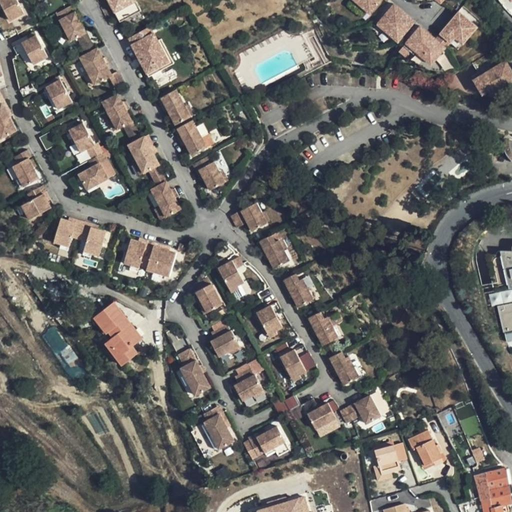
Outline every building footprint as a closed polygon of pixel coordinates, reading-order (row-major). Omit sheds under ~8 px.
[(17,0),(0,0),(4,7),(12,22),(25,15),(17,0)] [(107,0),(119,21),(140,10),(134,0),(107,0)] [(381,0),(354,0),(371,13),(381,0)] [(413,20),(393,3),(375,23),(384,30),(396,40),(413,20)] [(70,9),(55,17),(58,24),(74,16),(70,9)] [(76,13),(70,9),(74,16),(78,23),(80,22),(76,13)] [(453,16),(439,33),(449,42),(454,37),(462,43),(476,25),(458,10),(453,16)] [(74,16),(58,24),(68,43),(74,40),(84,34),(78,23),(74,16)] [(444,46),(419,25),(402,45),(409,51),(412,47),(430,62),(444,46)] [(153,29),(131,41),(135,47),(157,36),(153,29)] [(38,33),(31,37),(24,41),(27,48),(35,62),(49,55),(38,33)] [(439,33),(434,37),(443,44),(446,46),(449,42),(439,33)] [(84,58),(93,53),(84,34),(74,40),(84,58)] [(157,36),(135,47),(150,76),(172,65),(161,43),(157,36)] [(27,48),(24,41),(14,46),(18,53),(27,48)] [(164,42),(161,43),(172,65),(150,76),(152,80),(174,68),(177,66),(164,42)] [(99,58),(96,52),(93,53),(84,58),(78,61),(81,68),(99,58)] [(110,79),(99,58),(81,68),(87,78),(92,89),(110,79)] [(511,74),(503,61),(472,81),(480,95),(493,87),(495,91),(511,81),(511,74)] [(89,90),(92,89),(87,78),(83,80),(89,90)] [(72,103),(60,81),(53,84),(46,88),(50,97),(57,110),(72,103)] [(31,85),(19,91),(23,99),(35,93),(31,85)] [(178,87),(162,96),(166,103),(182,95),(178,87)] [(133,124),(118,95),(102,104),(117,133),(125,129),(133,124)] [(187,104),(182,95),(166,103),(177,123),(192,114),(187,104)] [(0,141),(15,133),(9,121),(2,108),(7,106),(3,98),(0,99),(0,141)] [(191,102),(187,104),(192,114),(196,113),(191,102)] [(13,119),(7,106),(2,108),(9,121),(13,119)] [(195,118),(179,127),(182,133),(198,125),(195,118)] [(142,141),(133,124),(125,129),(134,145),(142,141)] [(86,151),(94,147),(82,125),(67,133),(79,155),(86,151)] [(204,136),(198,125),(182,133),(194,155),(210,146),(204,136)] [(51,133),(39,139),(43,146),(55,140),(51,133)] [(208,134),(204,136),(210,146),(213,144),(208,134)] [(134,145),(127,149),(130,155),(146,146),(143,140),(142,141),(134,145)] [(91,162),(103,155),(98,145),(94,147),(86,151),(91,162)] [(144,174),(156,168),(157,167),(146,146),(130,155),(135,164),(141,175),(144,174)] [(11,159),(15,166),(26,161),(30,158),(26,151),(11,159)] [(210,153),(196,160),(199,167),(214,160),(210,153)] [(107,162),(103,155),(91,162),(94,168),(100,165),(107,162)] [(214,160),(199,167),(210,188),(225,180),(219,170),(214,160)] [(26,161),(15,166),(9,169),(20,190),(36,181),(32,172),(27,163),(26,161)] [(27,163),(32,172),(36,169),(31,161),(27,163)] [(141,175),(135,164),(132,165),(138,177),(141,175)] [(109,182),(100,165),(94,168),(79,176),(87,193),(99,187),(109,182)] [(153,190),(165,184),(156,168),(144,174),(153,190)] [(223,168),(219,170),(225,180),(228,178),(223,168)] [(153,190),(151,192),(154,198),(168,191),(165,184),(153,190)] [(99,187),(87,193),(89,196),(101,190),(99,187)] [(41,188),(24,197),(28,205),(41,198),(45,206),(49,204),(41,188)] [(179,211),(168,191),(154,198),(165,219),(179,211)] [(41,198),(28,205),(22,208),(31,224),(49,214),(45,206),(41,198)] [(266,224),(256,204),(241,211),(252,231),(266,224)] [(244,225),(238,213),(231,217),(237,228),(244,225)] [(73,238),(80,240),(85,222),(71,217),(69,222),(77,225),(73,238)] [(71,247),(73,238),(77,225),(69,222),(61,220),(55,242),(71,247)] [(85,222),(80,240),(89,243),(94,229),(101,231),(103,227),(85,222)] [(94,229),(89,243),(87,252),(103,256),(109,233),(101,231),(94,229)] [(276,244),(272,236),(260,242),(264,250),(276,244)] [(154,246),(155,243),(140,238),(139,241),(148,244),(143,260),(149,262),(154,246)] [(141,268),(143,260),(148,244),(139,241),(131,239),(124,262),(141,268)] [(260,242),(256,243),(265,260),(269,259),(264,250),(260,242)] [(279,242),(276,244),(264,250),(269,259),(274,269),(289,261),(279,242)] [(171,248),(155,243),(154,246),(170,251),(171,248)] [(506,339),(508,338),(511,337),(511,244),(511,248),(502,247),(500,247),(497,250),(495,254),(495,257),(485,258),(494,291),(511,285),(511,303),(498,307),(506,339)] [(149,262),(147,270),(170,277),(178,254),(170,251),(154,246),(149,262)] [(240,257),(232,261),(236,269),(244,265),(240,257)] [(232,261),(225,265),(218,269),(229,290),(237,286),(243,283),(236,269),(232,261)] [(296,274),(284,280),(288,288),(300,282),(296,274)] [(201,288),(210,283),(207,277),(197,282),(201,288)] [(284,280),(281,282),(289,299),(293,298),(288,288),(284,280)] [(300,282),(288,288),(293,298),(298,307),(312,300),(303,280),(300,282)] [(221,304),(210,283),(201,288),(197,290),(199,294),(208,311),(221,304)] [(206,312),(208,311),(199,294),(196,296),(206,312)] [(167,304),(153,303),(152,312),(165,314),(167,304)] [(277,303),(270,307),(275,315),(281,312),(277,303)] [(270,307),(264,309),(257,314),(268,335),(275,331),(281,328),(275,315),(270,307)] [(134,345),(103,308),(83,324),(101,346),(98,349),(118,374),(133,362),(125,352),(134,345)] [(325,318),(321,311),(309,318),(313,325),(325,318)] [(328,317),(325,318),(313,325),(318,334),(324,345),(339,337),(328,317)] [(309,318),(305,320),(314,336),(318,334),(313,325),(309,318)] [(214,330),(218,337),(229,331),(226,324),(214,330)] [(229,331),(218,337),(210,342),(219,358),(228,352),(239,346),(231,330),(229,331)] [(239,346),(228,352),(230,355),(241,349),(239,346)] [(302,346),(294,351),(299,360),(307,355),(302,346)] [(182,369),(195,362),(189,351),(176,357),(182,369)] [(294,351),(287,354),(280,358),(292,379),(298,376),(305,372),(299,360),(294,351)] [(342,351),(330,357),(334,364),(346,358),(342,351)] [(330,357),(327,359),(327,360),(336,376),(339,374),(334,364),(330,357)] [(334,364),(339,374),(345,385),(360,378),(349,357),(346,358),(334,364)] [(210,389),(195,362),(182,369),(179,371),(193,398),(210,389)] [(238,375),(242,382),(253,376),(249,369),(238,375)] [(253,376),(242,382),(234,386),(242,401),(252,396),(263,390),(255,375),(253,376)] [(263,390),(252,396),(254,400),(265,394),(263,390)] [(280,413),(300,403),(295,393),(275,403),(280,413)] [(387,414),(382,404),(376,393),(360,401),(371,423),(387,414)] [(357,402),(351,405),(346,408),(352,421),(363,415),(357,402)] [(385,403),(382,404),(387,414),(390,413),(385,403)] [(311,410),(312,413),(324,407),(322,404),(311,410)] [(324,407),(312,413),(306,416),(315,433),(325,427),(332,424),(324,407)] [(219,408),(215,410),(226,430),(230,428),(219,408)] [(352,421),(346,408),(341,410),(333,415),(340,428),(352,421)] [(226,430),(215,410),(204,416),(208,423),(204,425),(204,426),(217,450),(218,452),(233,444),(226,430)] [(453,426),(450,421),(456,418),(453,411),(440,417),(446,430),(453,426)] [(217,450),(204,426),(201,428),(214,452),(217,450)] [(325,427),(315,433),(317,437),(327,431),(325,427)] [(277,428),(267,433),(250,441),(258,456),(265,452),(285,442),(277,428)] [(250,441),(267,433),(266,429),(248,438),(250,441)] [(286,446),(285,442),(265,452),(267,456),(286,446)] [(439,463),(435,451),(431,443),(415,449),(420,463),(423,470),(439,463)] [(437,450),(435,451),(439,463),(423,470),(420,463),(417,464),(420,474),(430,471),(431,473),(444,468),(437,450)] [(401,476),(398,466),(396,457),(394,451),(373,457),(380,482),(401,476)] [(503,511),(502,505),(511,502),(511,493),(507,469),(475,475),(481,511),(503,511)] [(309,511),(303,497),(253,511),(309,511)]
